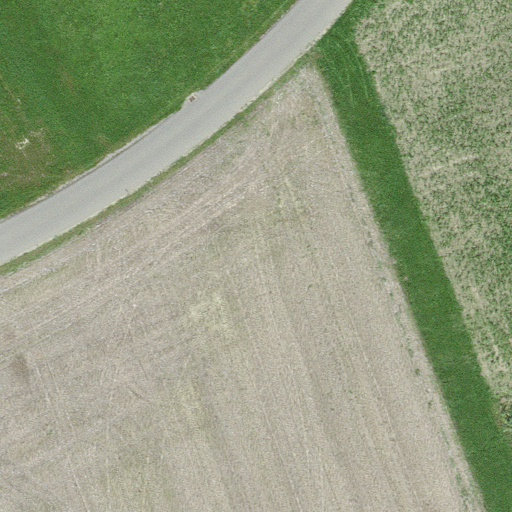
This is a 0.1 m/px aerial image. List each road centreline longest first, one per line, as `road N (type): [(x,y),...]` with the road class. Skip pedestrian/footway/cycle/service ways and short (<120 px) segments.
road 1 (track): [(313,23),(500,511)]
road 2 (unclassified): [(0,240),(111,186),(208,116),(330,0)]
